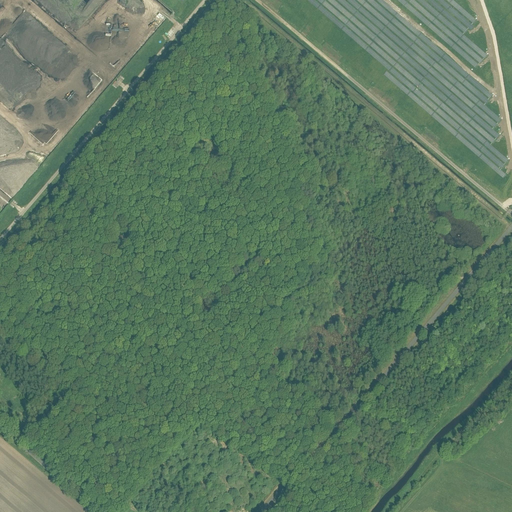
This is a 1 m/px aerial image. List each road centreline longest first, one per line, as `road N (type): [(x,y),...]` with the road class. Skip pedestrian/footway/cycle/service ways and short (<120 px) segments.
road 1 (unknown): [(99,74),(82,110),(7,197),(0,191)]
road 2 (unclassified): [(99,511),(0,427)]
